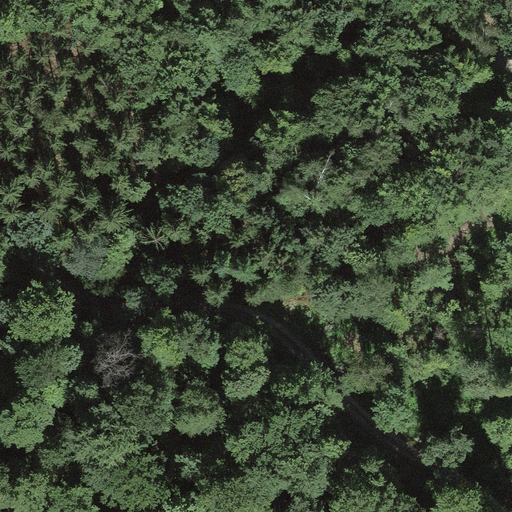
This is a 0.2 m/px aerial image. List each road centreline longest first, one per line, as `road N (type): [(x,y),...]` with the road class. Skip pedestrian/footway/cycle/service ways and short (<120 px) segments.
road 1 (track): [(507,511),(383,434),(294,340),(234,305),(164,315),(95,309),(0,223)]
road 2 (track): [(311,0),(450,29),(511,70)]
